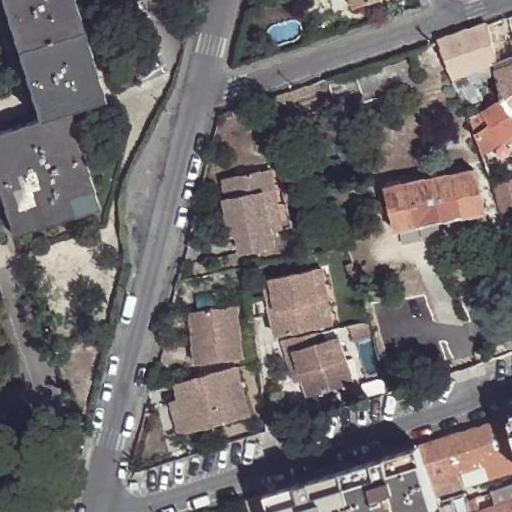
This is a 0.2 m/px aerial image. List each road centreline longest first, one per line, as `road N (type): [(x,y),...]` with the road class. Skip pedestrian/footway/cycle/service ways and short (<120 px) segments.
road 1 (residential): [(511,383),(104,511)]
road 2 (residential): [(90,511),(194,102)]
road 3 (residential): [(194,102),(444,16)]
